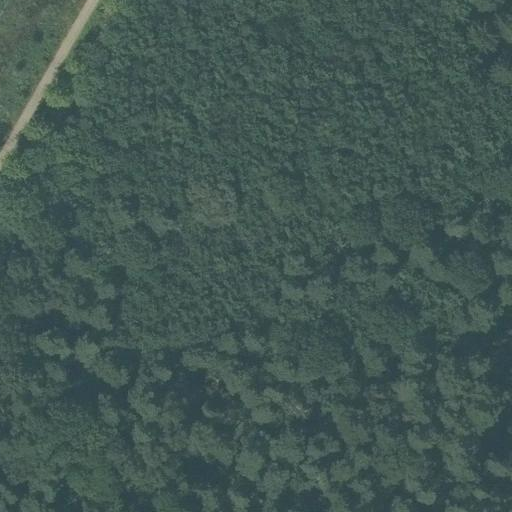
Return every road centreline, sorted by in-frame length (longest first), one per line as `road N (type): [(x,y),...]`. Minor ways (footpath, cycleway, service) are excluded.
road 1 (unknown): [(0,268),(145,0)]
road 2 (track): [(0,160),(93,0)]
